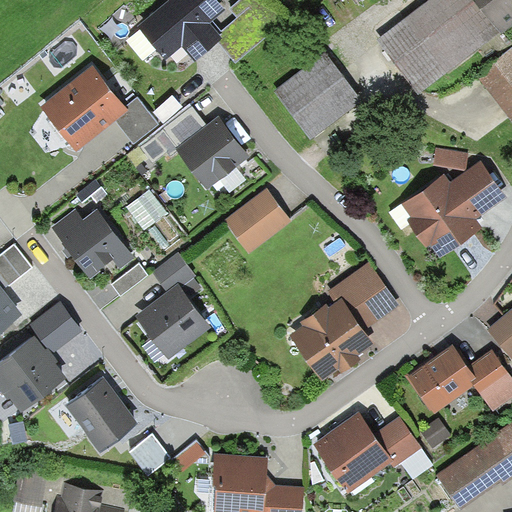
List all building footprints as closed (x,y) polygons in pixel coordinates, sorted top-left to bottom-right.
[(214,0),(166,0),(140,21),(168,57),(186,44),(195,56),(219,37),(221,35),(218,32),(210,21),(223,11),(214,0)] [(221,35),(219,37),(236,58),(288,18),(260,0),(237,0),(230,6),(238,16),(218,32),(221,35)] [(501,17),(488,0),(419,0),(379,30),(416,80),(501,17)] [(511,0),(488,0),(501,17),(511,8),(511,0)] [(511,107),(511,38),(477,64),(510,108),(511,107)] [(358,89),(325,46),(275,84),(308,128),(358,89)] [(113,114),(125,104),(94,65),(45,104),(77,143),(113,114)] [(125,104),(113,114),(135,142),(161,121),(139,93),(125,104)] [(158,109),(164,119),(183,106),(176,97),(158,109)] [(242,153),(211,116),(172,148),(203,185),(242,153)] [(464,144),(436,140),(434,155),(462,158),(464,144)] [(141,169),(152,159),(144,150),(133,159),(141,169)] [(451,177),(472,204),(497,185),(476,158),(451,177)] [(472,204),(451,177),(443,166),(408,193),(419,207),(409,214),(424,234),(429,229),(439,242),(478,212),(472,204)] [(109,191),(100,179),(82,193),(91,205),(109,191)] [(286,215),(260,185),(217,221),(243,251),(286,215)] [(168,209),(152,189),(131,205),(147,226),(168,209)] [(134,257),(100,210),(83,223),(77,214),(55,230),(89,275),(113,256),(121,267),(134,257)] [(33,269),(14,244),(0,255),(0,276),(9,288),(33,269)] [(156,271),(173,292),(179,288),(198,273),(181,251),(156,271)] [(123,297),(152,274),(141,260),(112,283),(123,297)] [(388,299),(363,264),(332,286),(337,294),(356,321),(388,299)] [(0,324),(18,310),(0,287),(0,324)] [(207,324),(179,288),(173,292),(143,315),(171,351),(207,324)] [(356,321),(337,294),(323,303),(320,298),(301,312),(305,317),(292,326),(320,365),(335,355),(340,362),(355,351),(349,343),(364,332),(356,321)] [(79,328),(61,304),(36,322),(55,347),(79,328)] [(511,311),(492,327),(511,352),(511,311)] [(65,371),(37,335),(0,363),(0,372),(5,379),(23,403),(65,371)] [(436,406),(476,377),(471,371),(456,349),(415,378),(436,406)] [(511,372),(497,352),(471,371),(476,377),(496,404),(511,392),(511,372)] [(135,417),(104,377),(72,402),(103,441),(135,417)] [(375,426),(359,403),(315,434),(346,478),(390,447),(375,426)] [(394,452),(399,449),(418,435),(399,409),(375,426),(390,447),(394,452)] [(451,432),(439,415),(420,428),(432,445),(451,432)] [(511,415),(437,470),(457,497),(497,468),(501,474),(511,465),(511,415)] [(172,454),(156,434),(134,451),(150,471),(172,454)] [(431,454),(418,435),(399,449),(412,467),(431,454)] [(210,456),(198,442),(177,460),(189,474),(210,456)] [(261,511),(263,451),(213,449),(211,509),(261,511)] [(49,473),(24,469),(20,497),(45,501),(49,473)] [(297,511),(300,482),(268,479),(264,511),(297,511)] [(68,499),(55,497),(53,511),(129,511),(130,508),(102,503),(105,489),(70,484),(68,499)] [(106,490),(104,503),(134,508),(136,495),(106,490)]
